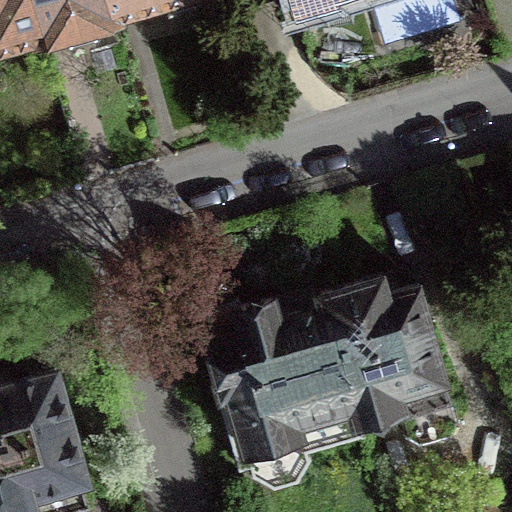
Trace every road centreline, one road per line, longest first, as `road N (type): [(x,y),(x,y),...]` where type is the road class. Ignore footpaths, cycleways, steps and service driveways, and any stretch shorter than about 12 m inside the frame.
road 1 (residential): [(511,91),(94,211)]
road 2 (residential): [(94,211),(182,511)]
